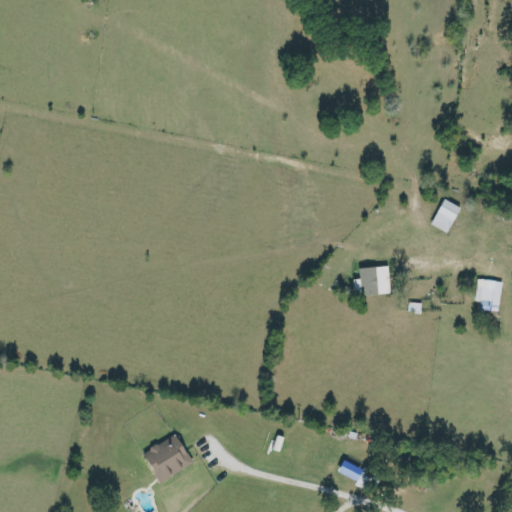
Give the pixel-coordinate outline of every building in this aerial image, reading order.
[(430,226),(446,234),(459,208),(443,200),(430,226)] [(388,295),(387,268),(358,269),(360,296),(388,295)] [(474,303),(499,305),(501,283),(476,280),(474,303)] [(420,311),(420,304),(408,304),(408,312),(420,311)] [(191,465),(174,435),(141,454),(158,484),(191,465)] [(356,482),(361,470),(341,461),(336,473),(356,482)]
